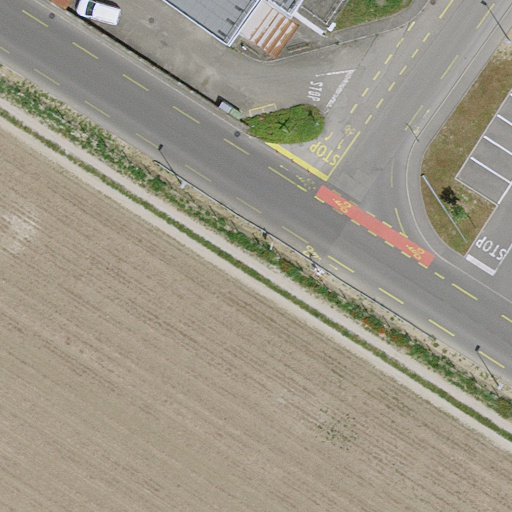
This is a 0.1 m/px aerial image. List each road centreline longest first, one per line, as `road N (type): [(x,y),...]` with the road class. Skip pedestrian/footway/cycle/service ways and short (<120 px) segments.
road 1 (track): [(511,420),(0,95)]
road 2 (unclassified): [(314,216),(0,15)]
road 3 (unclassified): [(314,216),(477,0)]
road 4 (unclassified): [(511,340),(314,216)]
